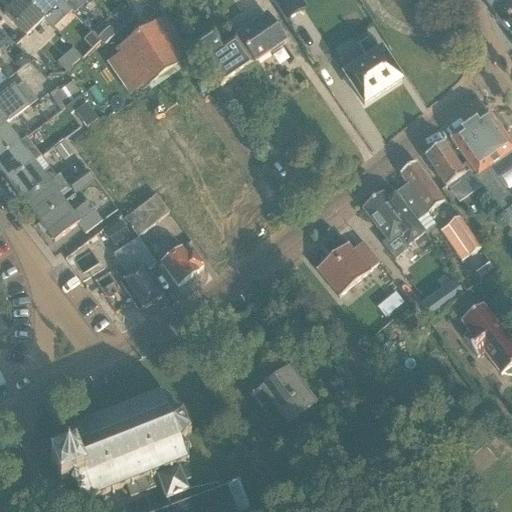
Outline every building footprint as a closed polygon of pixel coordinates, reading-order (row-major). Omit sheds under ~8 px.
[(20,0),(4,16),(25,38),(43,20),(23,0),(20,0)] [(23,0),(43,20),(61,3),(58,0),(23,0)] [(72,14),(87,0),(58,0),(61,3),(72,14)] [(273,0),(287,21),(303,11),(295,0),(273,0)] [(511,0),(489,0),(485,4),(496,15),(494,17),(496,20),(495,21),(508,35),(509,34),(511,37),(511,0)] [(267,17),(237,38),(255,64),(285,44),(267,17)] [(174,34),(176,33),(165,18),(116,52),(143,91),(191,58),(174,34)] [(212,34),(192,47),(220,88),(252,66),(234,41),(226,46),(223,42),(220,45),(212,34)] [(371,41),(369,39),(355,48),(365,62),(344,76),(345,78),(365,106),(400,83),(371,41)] [(224,165),(237,179),(264,154),(192,78),(161,108),(219,169),(224,165)] [(71,85),(51,99),(60,112),(80,99),(71,85)] [(27,110),(13,92),(0,101),(0,127),(3,126),(4,127),(27,110)] [(86,108),(76,115),(86,130),(97,122),(86,108)] [(473,180),(474,180),(511,233),(511,147),(488,113),(487,114),(487,115),(451,140),(451,139),(450,140),(469,167),(465,170),(473,180)] [(4,127),(3,126),(0,127),(0,159),(18,146),(4,127)] [(102,138),(86,149),(93,160),(109,149),(102,138)] [(0,159),(0,172),(9,184),(33,165),(41,159),(27,139),(18,146),(0,159)] [(55,150),(62,160),(72,152),(65,142),(55,150)] [(460,180),(465,187),(473,180),(465,170),(461,172),(443,145),(424,158),(445,190),(460,180)] [(9,184),(23,204),(56,179),(50,171),(42,177),(33,165),(9,184)] [(407,187),(396,194),(416,223),(444,204),(415,165),(399,176),(407,187)] [(67,187),(74,196),(93,182),(86,173),(67,187)] [(56,179),(23,204),(38,223),(63,205),(57,198),(66,192),(56,179)] [(185,206),(214,245),(220,241),(230,254),(265,229),(242,199),(232,206),(215,184),(185,206)] [(382,195),(362,211),(388,244),(398,237),(407,248),(424,234),(394,196),(386,202),(382,195)] [(137,239),(169,215),(156,197),(124,221),(137,239)] [(63,205),(38,223),(54,244),(77,226),(85,237),(102,224),(94,213),(87,203),(71,216),(63,205)] [(440,233),(462,264),(480,251),(459,220),(440,233)] [(122,223),(105,238),(117,251),(134,236),(122,223)] [(156,266),(138,241),(113,257),(128,280),(120,285),(139,314),(163,298),(147,273),(156,266)] [(192,252),(185,257),(181,251),(175,255),(166,242),(154,251),(163,264),(161,266),(178,288),(198,274),(197,272),(203,267),(192,252)] [(362,244),(352,253),(347,246),(316,272),(339,299),(369,274),(379,265),(362,244)] [(476,275),(480,281),(494,272),(489,265),(476,275)] [(491,299),(507,322),(511,318),(511,301),(504,290),(491,299)] [(511,346),(483,307),(460,324),(468,335),(462,339),(477,360),(484,355),(500,378),(503,376),(508,378),(511,378),(511,346)] [(289,427),(314,409),(315,409),(288,371),(287,372),(287,373),(253,399),(252,398),(251,399),(261,412),(262,411),(261,411),(270,404),(288,428),(289,428),(289,427)] [(65,435),(55,439),(53,451),(62,459),(49,464),(60,489),(69,486),(70,490),(75,491),(80,503),(79,506),(81,507),(82,504),(91,501),(92,503),(94,503),(93,500),(111,493),(112,496),(114,495),(113,492),(126,487),(130,498),(160,487),(166,502),(167,502),(170,510),(164,511),(248,511),(237,483),(219,490),(217,485),(187,492),(184,482),(190,480),(185,467),(179,470),(177,467),(185,464),(187,465),(189,464),(186,462),(188,451),(190,450),(189,448),(187,449),(179,443),(187,434),(190,434),(190,432),(187,432),(182,418),(184,416),(182,415),(180,417),(168,415),(169,406),(172,405),(171,403),(169,404),(160,397),(161,394),(159,394),(158,397),(144,403),(143,400),(141,401),(142,403),(125,410),(123,407),(121,408),(123,411),(105,418),(104,415),(102,416),(103,419),(86,426),(85,423),(83,424),(84,426),(66,433),(65,431),(63,431),(65,435)] [(262,448),(247,459),(262,480),(277,470),(262,448)]
